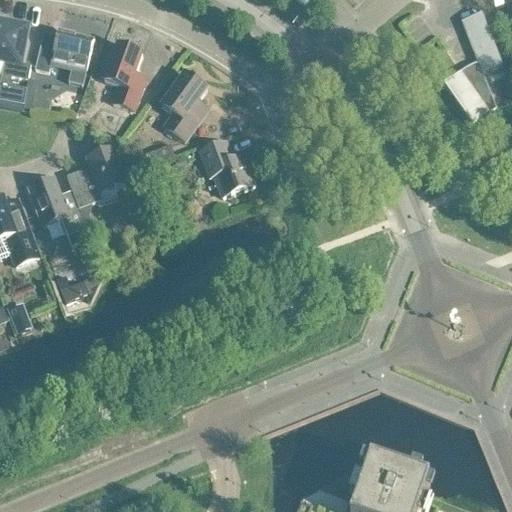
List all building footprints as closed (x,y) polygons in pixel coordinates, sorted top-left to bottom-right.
[(502,71),(482,19),(462,27),(478,68),(473,69),(477,77),(481,75),(482,78),(502,71)] [(29,30),(0,24),(0,65),(5,66),(2,81),(28,86),(31,70),(22,68),(29,30)] [(95,45),(76,40),(75,42),(59,38),(56,48),(43,45),(36,75),(50,78),(52,68),(74,73),(72,81),(85,84),(87,76),(95,45)] [(133,88),(143,61),(117,52),(104,88),(119,93),(113,110),(135,118),(145,92),(133,88)] [(496,114),(482,78),(481,75),(477,77),(473,69),(469,71),(465,74),(444,89),(472,130),(493,116),(496,114)] [(192,117),(207,96),(185,80),(162,113),(174,121),(165,134),(185,148),(202,124),(192,117)] [(27,94),(24,109),(23,113),(32,115),(37,87),(28,86),(27,94)] [(0,104),(24,109),(27,94),(0,89),(0,91),(0,104)] [(224,204),(255,192),(243,161),(232,165),(226,148),(200,157),(211,185),(215,183),(224,204)] [(175,162),(171,150),(146,160),(150,172),(175,162)] [(67,182),(78,211),(79,215),(93,210),(102,206),(103,209),(118,203),(115,196),(126,192),(112,154),(86,164),(91,178),(85,180),(83,176),(67,182)] [(91,245),(79,215),(78,211),(67,215),(55,184),(29,194),(43,232),(61,225),(72,252),(91,245)] [(16,272),(40,263),(25,223),(13,228),(4,204),(0,205),(0,264),(1,265),(12,260),(16,272)] [(93,210),(79,215),(91,245),(97,243),(89,222),(93,210)] [(88,297),(84,286),(69,292),(66,282),(57,286),(65,307),(88,297)] [(14,326),(16,334),(18,338),(31,333),(27,322),(14,326)] [(422,511),(431,488),(371,467),(355,511),(422,511)]
